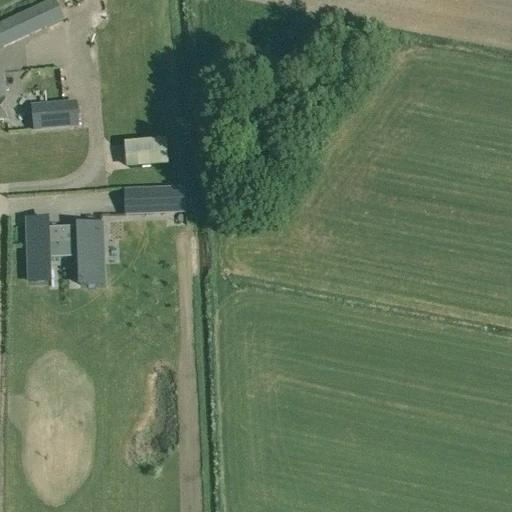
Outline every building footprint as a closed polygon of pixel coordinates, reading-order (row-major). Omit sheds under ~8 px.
[(49,0),(0,23),(0,49),(64,20),(54,0),(49,0)] [(79,130),(77,107),(32,110),(34,133),(79,130)] [(166,142),(138,144),(139,168),(168,166),(166,142)] [(166,215),(165,190),(145,190),(146,215),(166,215)] [(95,259),(93,199),(70,200),(71,204),(41,204),(40,192),(21,192),(23,254),(42,254),(41,218),(71,218),(72,259),(95,259)]
